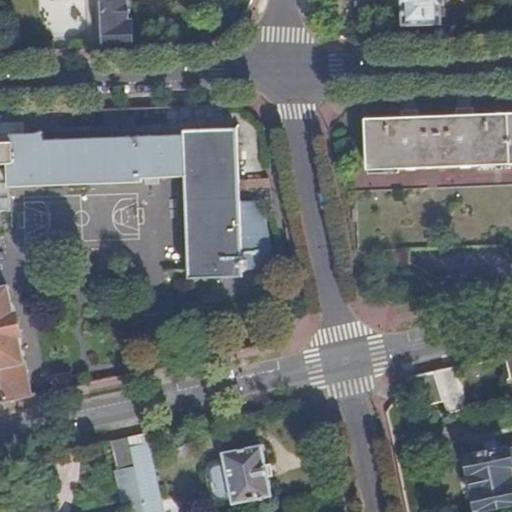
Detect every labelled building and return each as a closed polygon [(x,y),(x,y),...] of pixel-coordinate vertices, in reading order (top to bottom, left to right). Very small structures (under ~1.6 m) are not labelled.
[(401,0),(402,29),(441,27),(441,7),(445,7),(444,0),(401,0)] [(102,4),(104,52),(131,51),(131,40),(135,40),(134,29),(130,29),(130,25),(126,25),(125,3),(114,3),(102,4)] [(401,122),(365,123),(367,174),(511,168),(511,118),(472,119),(472,115),(456,115),(456,120),(417,121),(416,116),(401,117),(401,122)] [(1,169),(0,168),(0,190),(8,190),(130,186),(130,183),(179,182),(183,276),(202,276),(202,284),(222,283),(222,275),(265,274),(262,207),(234,208),(232,136),(230,134),(187,135),(183,140),(45,144),(43,136),(35,139),(26,141),(14,141),(2,140),(2,155),(0,155),(1,169)] [(0,214),(9,215),(8,190),(0,190),(0,214)] [(20,217),(34,239),(50,229),(36,207),(20,217)] [(0,376),(7,406),(32,400),(19,339),(22,338),(18,318),(14,319),(8,290),(0,291),(0,376)] [(463,412),(455,370),(435,375),(444,404),(447,416),(463,412)] [(55,395),(76,391),(73,375),(52,379),(55,395)] [(444,404),(435,375),(416,378),(424,409),(444,404)] [(162,504),(147,437),(129,441),(142,501),(144,508),(162,504)] [(142,501),(129,441),(112,444),(124,504),(133,502),(142,501)] [(226,463),(235,502),(235,505),(274,497),(263,448),(225,456),(226,463)] [(511,452),(509,453),(509,451),(466,460),(476,511),(486,511),(511,506),(511,452)] [(223,504),(235,502),(226,463),(217,464),(212,467),(207,473),(207,478),(211,493),(213,498),(216,501),(218,503),(223,504)] [(133,502),(134,511),(145,511),(144,508),(142,501),(133,502)]
